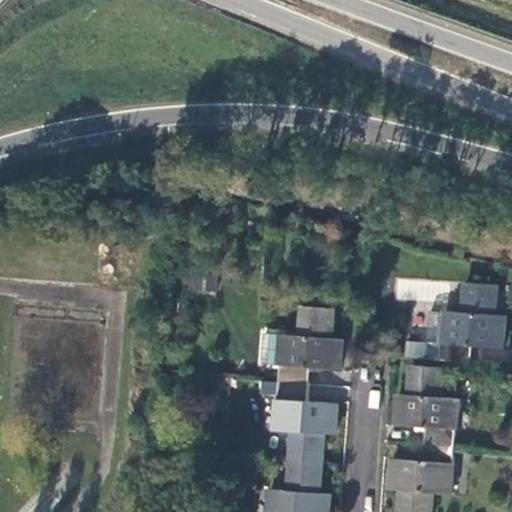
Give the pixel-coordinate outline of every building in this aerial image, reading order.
[(444,360),(474,363),(475,343),(506,346),(508,315),(496,314),(498,283),(468,281),(465,312),(447,311),(444,360)] [(285,333),(281,381),(311,384),(312,368),(342,370),(345,337),(334,336),(336,308),(306,305),(304,334),(285,333)] [(447,311),(431,310),(427,359),(444,360),(447,311)] [(429,444),(459,446),(462,395),(444,393),(447,365),(415,363),(413,392),(402,391),(400,424),(430,426),(429,444)] [(311,384),(281,381),(277,431),(295,432),(293,459),(324,462),(326,435),(337,436),(339,404),(310,402),(311,384)] [(456,494),(459,446),(429,444),(428,459),(397,457),(395,489),(406,490),(404,511),(436,511),(438,493),(456,494)] [(324,462),(293,459),(292,489),(273,488),(270,511),(331,511),(332,492),(322,492),(324,462)]
